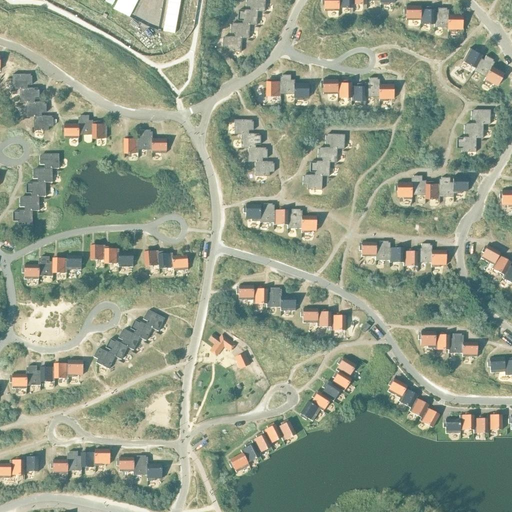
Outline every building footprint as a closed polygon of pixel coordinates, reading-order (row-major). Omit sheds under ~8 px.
[(138,0),(129,25),(145,31),(157,0),(138,0)] [(245,9),(245,10),(250,10),(265,11),(265,0),(246,0),(246,6),(250,6),(250,10),(245,9)] [(339,10),(339,7),(338,0),(321,0),(322,4),(324,4),(324,10),(339,10)] [(420,20),(421,9),(421,5),(406,5),(406,9),(404,9),(404,14),(406,14),(406,20),(420,20)] [(435,13),(435,12),(435,9),(431,9),(431,7),(426,7),(426,9),(421,9),(420,20),(420,23),(434,24),(435,13)] [(448,27),(448,14),(449,14),(447,13),(447,8),(438,8),(438,12),(435,12),(435,13),(434,24),(434,27),(448,27)] [(242,24),(257,25),(258,11),(265,11),(250,10),(245,10),(243,11),(238,11),(238,19),(243,20),(242,23),(242,24)] [(463,15),(449,14),(448,14),(448,27),(448,31),(457,31),(457,29),(462,29),(463,23),(465,23),(465,18),(463,18),(463,15)] [(230,36),(235,37),(242,38),(249,38),(250,24),(257,25),(242,24),(242,23),(238,23),(236,25),(231,24),(230,33),(235,33),(235,37),(230,36)] [(235,37),(230,36),(228,38),(223,38),(222,46),(227,47),(227,51),(241,52),(242,38),(235,37)] [(481,58),(483,55),(479,53),(480,51),(476,49),(475,51),(470,48),(463,60),(475,67),(481,58)] [(486,77),(492,66),(491,64),(494,60),(486,55),(484,59),(481,58),(475,67),(474,70),(485,77),(486,77)] [(492,66),(486,77),(485,77),(483,81),(491,85),(492,83),(497,86),(500,80),(502,81),(505,77),(502,76),(504,73),(492,66)] [(27,88),(27,84),(32,84),(32,76),(27,76),(25,74),(12,74),(13,89),(19,89),(19,88),(27,88)] [(282,79),(280,81),(281,81),(280,94),(281,94),(294,94),(294,100),(294,94),(294,83),(295,83),(295,79),(291,79),(291,75),(282,74),(282,79)] [(369,82),(365,82),(365,86),(366,97),(379,97),(379,101),(379,97),(380,97),(379,84),(380,84),(378,82),(378,77),(369,77),(369,82)] [(280,81),(275,81),(275,79),(270,79),(270,81),(266,81),(266,96),(281,96),(281,94),(280,94),(281,81),(280,81)] [(323,94),(337,93),(337,94),(338,94),(338,83),(338,82),(338,79),(323,79),(323,83),(321,83),(321,87),(323,87),(323,94)] [(343,82),(338,82),(338,83),(338,94),(337,94),(337,97),(351,97),(352,97),(351,86),(352,86),(352,82),(348,82),(348,80),(343,80),(343,82)] [(294,94),(294,100),(303,100),(303,98),(308,98),(308,91),(311,91),(311,87),(308,87),(309,83),(295,83),(294,83),(294,94)] [(352,97),(351,97),(351,100),(366,100),(366,97),(365,86),(362,86),(362,83),(357,83),(357,86),(352,86),(351,86),(352,97)] [(379,97),(379,101),(388,101),(388,99),(393,99),(393,92),(396,92),(396,88),(393,88),(393,83),(380,84),(379,84),(380,97),(379,97)] [(19,88),(19,89),(20,102),(26,102),(35,102),(34,98),(39,98),(39,90),(34,90),(32,88),(27,88),(19,88)] [(26,102),(27,116),(34,116),(34,121),(34,116),(42,116),(42,112),(46,112),(46,103),(41,104),(39,102),(35,102),(26,102)] [(476,120),(475,123),(476,123),(476,124),(483,124),(490,124),(490,110),(478,110),(476,111),(471,111),(471,120),(476,120)] [(46,115),(42,116),(34,116),(34,121),(34,130),(48,130),(48,126),(53,126),(53,117),(48,117),(46,115)] [(80,120),(78,122),(78,123),(79,123),(78,135),(92,135),(92,123),(93,123),(93,120),(89,120),(89,115),(80,115),(80,120)] [(249,134),(249,133),(249,130),(254,130),(253,121),(248,121),(247,119),(234,120),(234,134),(241,133),(241,134),(249,134)] [(96,121),(96,123),(93,123),(92,123),(92,135),(92,138),(106,138),(106,123),(100,123),(100,121),(96,121)] [(78,138),(78,135),(79,123),(78,123),(64,123),(64,127),(62,127),(62,132),(64,132),(64,138),(78,138)] [(469,137),(476,138),(483,138),(483,124),(476,124),(476,123),(475,123),(471,123),(469,125),(464,125),(464,134),(468,134),(468,137),(469,137)] [(142,135),(138,135),(138,138),(138,149),(152,149),(152,153),(152,149),(152,138),(152,136),(151,135),(151,130),(142,130),(142,135)] [(330,148),(337,148),(344,148),(345,133),(327,132),(327,134),(326,134),(325,142),(330,142),(330,146),(320,146),(320,147),(330,148)] [(248,147),(248,148),(256,147),(256,144),(261,144),(260,135),(255,135),(253,133),(249,133),(249,134),(241,134),(241,148),(248,147)] [(138,153),(138,149),(138,138),(138,135),(138,138),(132,138),(132,136),(128,136),(128,138),(123,138),(123,153),(138,153)] [(469,137),(468,137),(464,137),(462,139),(457,139),(457,148),(462,148),(461,152),(476,152),(476,138),(469,137)] [(166,138),(152,138),(152,149),(152,153),(166,153),(166,146),(169,146),(169,142),(166,142),(166,138)] [(263,161),(263,158),(267,158),(267,149),(262,149),(260,147),(256,147),(248,148),(248,162),(254,161),(263,161)] [(322,161),(330,162),(330,161),(337,162),(337,148),(330,148),(320,147),(320,148),(318,148),(318,156),(323,156),(323,160),(312,160),(312,161),(322,161)] [(44,169),(52,169),(59,168),(58,154),(46,154),(44,156),(39,156),(39,165),(44,165),(44,168),(39,168),(44,168),(44,169)] [(267,161),(263,161),(254,161),(255,175),(269,175),(269,172),(274,172),(274,163),(269,163),(267,161)] [(315,175),(322,175),(329,175),(330,162),(322,161),(312,161),(311,161),(310,170),(315,170),(315,174),(305,173),(305,174),(315,175)] [(38,182),(38,183),(52,182),(52,169),(44,169),(44,168),(39,168),(37,170),(32,170),(33,179),(37,179),(37,182),(38,182)] [(315,175),(305,174),(304,175),(303,175),(303,184),(307,184),(307,188),(321,189),(322,175),(315,175)] [(413,180),(411,182),(412,182),(412,195),(425,195),(426,195),(426,184),(426,180),(422,180),(422,175),(413,175),(413,180)] [(453,176),(453,182),(454,182),(453,193),(454,193),(462,193),(462,191),(468,191),(468,184),(470,185),(470,180),(468,180),(468,176),(453,176)] [(441,182),(439,184),(440,184),(440,196),(454,196),(454,193),(453,193),(454,182),(453,182),(450,182),(450,177),(441,177),(441,182)] [(426,195),(425,195),(425,198),(440,198),(440,196),(440,184),(439,184),(434,184),(434,181),(429,181),(429,184),(426,184),(426,180),(426,184),(426,195)] [(31,196),(31,197),(39,197),(46,197),(45,183),(38,183),(38,182),(37,182),(33,183),(31,185),(26,185),(26,193),(31,193),(31,196)] [(412,199),(412,195),(412,182),(411,182),(397,182),(397,186),(395,186),(395,190),(397,190),(397,197),(403,197),(403,199),(412,199)] [(511,189),(502,190),(502,194),(500,194),(499,198),(502,198),(502,205),(508,205),(508,206),(511,206),(511,189)] [(19,211),(24,211),(32,211),(39,211),(39,197),(31,197),(31,196),(26,197),(24,199),(19,199),(19,207),(24,207),(24,210),(19,211)] [(259,223),(273,223),(274,223),(274,211),(274,210),(272,209),(272,204),(264,204),(263,208),(260,208),(260,209),(260,222),(259,223)] [(251,220),(251,222),(260,222),(260,209),(260,208),(260,205),(246,205),(246,209),(243,209),(243,213),(246,213),(246,220),(251,220)] [(287,225),(288,225),(288,214),(288,211),(284,210),(284,208),(280,208),(280,210),(274,210),(274,211),(274,223),(273,223),(273,225),(287,225)] [(287,225),(287,229),(301,229),(301,233),(301,229),(302,229),(302,216),(300,214),(300,209),(291,209),(291,214),(288,214),(288,211),(288,214),(288,225),(287,225)] [(24,211),(19,211),(17,213),(12,213),(13,221),(17,221),(18,225),(32,225),(32,211),(24,211)] [(316,216),(302,216),(302,229),(301,229),(301,233),(310,233),(310,231),(316,231),(316,225),(318,225),(318,220),(316,220),(316,216)] [(376,246),(376,257),(375,260),(389,261),(389,263),(389,261),(390,261),(390,248),(388,246),(388,241),(379,241),(379,246),(376,246)] [(376,246),(376,242),(362,242),(362,246),(359,246),(359,251),(361,251),(361,257),(375,257),(376,257),(376,246)] [(90,260),(104,260),(105,260),(105,249),(105,246),(99,246),(99,243),(94,243),(94,246),(90,246),(90,260)] [(417,248),(417,252),(418,252),(417,263),(418,263),(431,263),(432,251),(432,250),(430,249),(430,244),(421,244),(421,248),(417,248)] [(395,248),(390,248),(390,261),(389,261),(389,263),(403,263),(404,252),(404,248),(400,248),(400,246),(395,246),(395,248)] [(493,265),(498,256),(499,256),(500,253),(488,246),(486,249),(484,248),(482,252),(484,253),(481,258),(493,265)] [(108,249),(105,249),(105,260),(104,260),(104,264),(118,264),(118,267),(118,264),(118,253),(119,253),(119,252),(119,249),(113,249),(113,247),(108,247),(108,249)] [(144,267),(158,266),(159,266),(158,254),(158,251),(152,251),(152,249),(147,249),(147,252),(143,252),(144,267)] [(403,263),(403,266),(418,266),(418,263),(417,263),(418,252),(417,252),(414,252),(414,249),(409,249),(409,252),(404,252),(403,263)] [(446,250),(432,250),(432,251),(431,263),(431,267),(440,267),(440,266),(446,266),(446,259),(448,259),(448,254),(446,254),(446,250)] [(161,254),(158,254),(159,266),(158,266),(159,269),(173,268),(172,257),(173,257),(172,257),(172,253),(166,254),(166,251),(161,252),(161,254)] [(133,252),(119,252),(119,253),(118,253),(118,264),(118,267),(133,267),(133,261),(135,261),(135,256),(133,256),(133,252)] [(53,273),(64,274),(64,273),(67,273),(67,270),(67,259),(67,255),(66,259),(61,259),(61,256),(57,256),(57,259),(52,258),(52,262),(53,262),(53,273)] [(67,270),(81,270),(81,264),(83,264),(83,260),(81,260),(81,256),(67,255),(67,259),(67,270)] [(173,268),(173,271),(188,270),(187,264),(190,264),(189,259),(187,259),(186,255),(173,257),(172,257),(173,268)] [(493,265),(491,268),(504,275),(509,266),(510,266),(511,263),(507,261),(509,259),(505,256),(503,258),(499,256),(498,256),(493,265)] [(38,276),(39,276),(53,276),(53,273),(53,262),(52,262),(49,262),(49,257),(41,257),(40,262),(38,264),(38,265),(39,265),(38,276)] [(39,265),(38,265),(24,265),(24,269),(22,269),(22,273),(24,273),(24,279),(38,280),(39,276),(38,276),(39,265)] [(511,267),(510,266),(509,266),(504,275),(502,278),(511,283),(511,267)] [(253,289),(253,286),(239,286),(239,290),(236,290),(236,294),(239,294),(239,300),(253,300),(253,301),(253,289)] [(253,301),(253,304),(267,303),(267,304),(267,293),(267,289),(263,289),(263,287),(259,287),(259,289),(255,290),(253,290),(253,289),(253,301)] [(267,304),(267,307),(280,307),(280,308),(281,308),(281,297),(281,295),(279,293),(279,288),(270,288),(270,293),(268,293),(267,289),(267,293),(267,304)] [(295,297),(281,297),(281,308),(280,308),(280,311),(295,311),(295,305),(297,305),(297,301),(295,301),(295,297)] [(317,324),(317,312),(317,309),(303,309),(303,313),(300,313),(300,317),(303,317),(303,323),(317,323),(317,327),(317,324)] [(317,324),(317,327),(331,327),(331,330),(331,327),(331,316),(332,316),(332,313),(327,313),(327,310),(323,310),(323,313),(317,312),(317,324)] [(147,321),(146,324),(146,325),(152,328),(159,331),(165,318),(154,313),(151,314),(147,311),(143,319),(147,321)] [(337,316),(332,316),(331,316),(331,327),(331,330),(345,330),(346,316),(341,316),(341,314),(337,314),(337,316)] [(135,331),(133,334),(140,338),(146,341),(152,328),(146,325),(146,324),(141,322),(139,323),(134,321),(130,329),(135,331)] [(370,326),(366,323),(360,330),(364,334),(370,326)] [(117,341),(116,341),(121,343),(121,344),(128,347),(134,350),(140,338),(133,334),(129,332),(126,333),(122,331),(118,338),(122,340),(121,343),(117,341)] [(435,349),(435,335),(435,331),(420,331),(420,335),(418,335),(418,340),(420,340),(420,347),(427,347),(427,348),(434,348),(434,349),(435,349)] [(440,335),(435,335),(435,349),(434,349),(448,350),(449,350),(449,339),(449,335),(445,336),(445,333),(441,333),(440,335)] [(236,344),(222,334),(210,351),(217,357),(224,347),(230,352),(236,344)] [(449,350),(448,350),(448,354),(462,354),(462,357),(462,354),(463,354),(463,343),(463,342),(463,341),(461,339),(461,334),(452,334),(452,339),(449,339),(449,335),(449,339),(449,350)] [(121,360),(128,347),(121,344),(121,343),(116,341),(114,342),(110,340),(106,348),(110,350),(109,353),(104,351),(108,353),(115,356),(121,360)] [(462,354),(462,357),(477,357),(477,351),(479,351),(479,347),(477,347),(477,342),(463,342),(463,343),(463,354),(462,354)] [(109,369),(115,356),(108,353),(104,351),(102,351),(97,349),(94,357),(98,359),(96,363),(109,369)] [(244,353),(235,358),(240,369),(249,364),(244,353)] [(490,373),(504,372),(505,372),(504,361),(504,357),(489,358),(489,362),(487,363),(487,367),(490,367),(490,373)] [(348,378),(349,377),(348,377),(356,365),(343,358),(342,361),(340,360),(337,364),(339,365),(336,370),(339,372),(348,378)] [(68,364),(68,377),(76,377),(76,375),(83,375),(83,369),(85,369),(85,364),(83,364),(82,360),(68,360),(68,364)] [(58,364),(54,364),(54,368),(54,379),(54,378),(68,378),(68,377),(68,364),(62,364),(62,362),(58,362),(58,364)] [(40,367),(40,371),(40,382),(54,382),(54,379),(54,368),(54,367),(48,367),(48,365),(44,365),(44,367),(40,367)] [(26,373),(26,375),(26,385),(40,385),(40,382),(40,371),(37,371),(37,366),(28,366),(28,371),(26,373)] [(341,389),(341,390),(344,391),(352,379),(349,377),(348,378),(339,372),(336,370),(339,372),(337,375),(335,373),(333,377),(335,379),(332,383),(332,384),(341,389)] [(26,389),(26,386),(26,385),(26,375),(26,374),(12,374),(12,378),(10,378),(10,383),(12,383),(12,389),(26,389)] [(405,389),(407,386),(394,379),(393,382),(390,381),(388,385),(391,386),(388,392),(400,398),(400,399),(405,389)] [(321,393),(331,399),(331,400),(334,401),(341,390),(341,389),(332,384),(332,383),(329,381),(327,385),(325,383),(322,387),(324,389),(321,393)] [(400,399),(400,398),(398,402),(409,407),(408,411),(409,411),(410,408),(411,408),(416,398),(416,399),(418,396),(414,394),(416,391),(412,389),(410,392),(405,389),(400,399)] [(311,403),(308,401),(311,403),(320,409),(320,410),(323,411),(331,400),(331,399),(321,393),(318,391),(316,395),(314,393),(312,397),(314,398),(311,403)] [(418,396),(416,399),(416,398),(411,408),(410,408),(409,411),(420,417),(418,420),(419,421),(421,418),(427,408),(429,405),(425,403),(426,401),(422,399),(421,401),(416,399),(418,396)] [(311,403),(308,401),(300,413),(304,416),(302,418),(306,420),(307,418),(312,421),(320,409),(323,411),(320,410),(320,409),(311,403)] [(432,411),(427,408),(421,418),(419,421),(433,428),(439,415),(436,413),(437,411),(433,409),(432,411)] [(474,419),(474,415),(470,415),(470,413),(465,413),(465,415),(460,415),(460,419),(460,430),(474,430),(474,419)] [(488,430),(488,434),(488,430),(502,430),(502,415),(498,415),(498,413),(493,413),(493,415),(487,415),(487,419),(488,419),(488,430)] [(474,419),(474,430),(474,434),(488,434),(488,430),(488,419),(487,419),(484,419),(484,416),(479,416),(479,419),(474,419)] [(460,430),(460,419),(445,419),(445,423),(443,423),(443,428),(445,428),(445,434),(460,433),(460,430)] [(282,438),(283,441),(296,434),(290,421),(286,423),(285,421),(281,423),(282,425),(277,428),(282,438)] [(268,429),(262,432),(264,434),(269,444),(270,444),(282,438),(277,428),(276,425),(272,427),(271,424),(267,426),(268,429)] [(257,438),(251,441),(253,444),(258,454),(259,453),(271,447),(270,444),(269,444),(264,434),(262,432),(264,435),(261,436),(260,434),(256,436),(257,438)] [(246,448),(240,450),(242,453),(247,463),(248,463),(260,456),(259,453),(258,454),(253,444),(251,441),(253,444),(250,445),(249,443),(245,445),(246,448)] [(95,466),(102,466),(102,464),(109,464),(109,458),(112,458),(112,453),(109,453),(109,449),(95,449),(95,453),(95,466)] [(95,468),(95,466),(95,453),(89,453),(89,451),(84,451),(84,453),(80,453),(80,456),(81,456),(81,468),(95,468)] [(67,460),(67,471),(81,471),(81,468),(81,456),(80,456),(80,457),(78,457),(78,452),(69,452),(69,457),(67,459),(67,460)] [(233,467),(236,473),(249,466),(248,463),(247,463),(242,453),(230,459),(231,463),(229,464),(231,468),(233,467)] [(24,472),(25,472),(25,471),(39,471),(39,457),(35,457),(35,455),(30,455),(30,457),(24,457),(24,460),(24,472)] [(137,461),(133,461),(133,472),(133,475),(147,475),(147,481),(147,475),(147,464),(147,463),(145,461),(145,456),(137,456),(137,461)] [(16,460),(10,460),(10,464),(10,475),(25,475),(25,472),(24,472),(24,460),(24,457),(24,460),(20,460),(20,458),(16,458),(16,460)] [(133,472),(133,475),(133,472),(133,461),(133,457),(119,457),(119,461),(117,461),(117,466),(119,466),(119,472),(133,472)] [(0,478),(10,478),(10,475),(10,464),(10,460),(10,464),(0,463),(0,478)] [(67,460),(53,460),(53,464),(50,464),(50,468),(53,469),(53,474),(67,475),(67,471),(67,460)] [(147,475),(147,481),(155,481),(155,479),(161,479),(161,472),(164,472),(164,468),(161,468),(161,464),(147,464),(147,475)]
